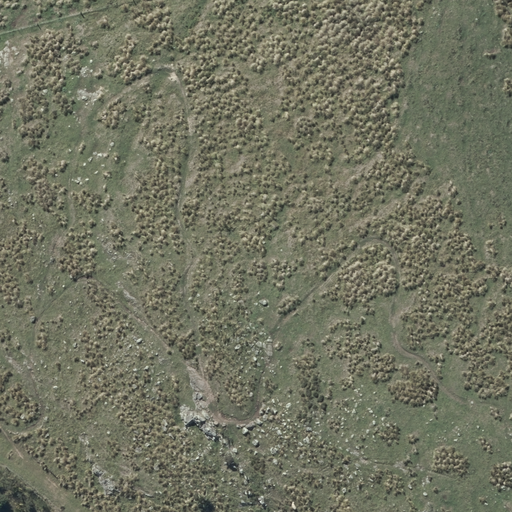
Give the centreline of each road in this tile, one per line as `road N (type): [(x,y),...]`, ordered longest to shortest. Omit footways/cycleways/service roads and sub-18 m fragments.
road 1 (track): [(511,146),(438,20)]
road 2 (track): [(100,511),(0,437)]
